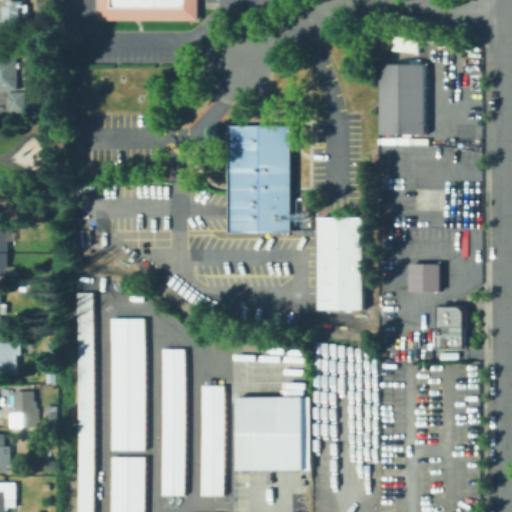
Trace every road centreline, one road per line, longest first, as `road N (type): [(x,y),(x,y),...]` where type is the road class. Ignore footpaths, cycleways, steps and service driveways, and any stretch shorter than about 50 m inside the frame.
road 1 (tertiary): [(503,155),(504,511)]
road 2 (residential): [(502,15),(395,0),(338,4),(234,71)]
road 3 (tertiary): [(502,0),(503,155)]
